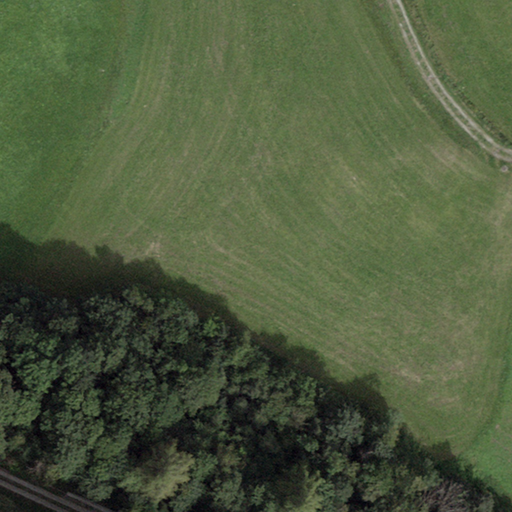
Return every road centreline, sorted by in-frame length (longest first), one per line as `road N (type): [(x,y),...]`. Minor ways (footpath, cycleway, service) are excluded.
road 1 (track): [(511,156),(435,86),(393,0)]
road 2 (track): [(143,511),(0,455)]
